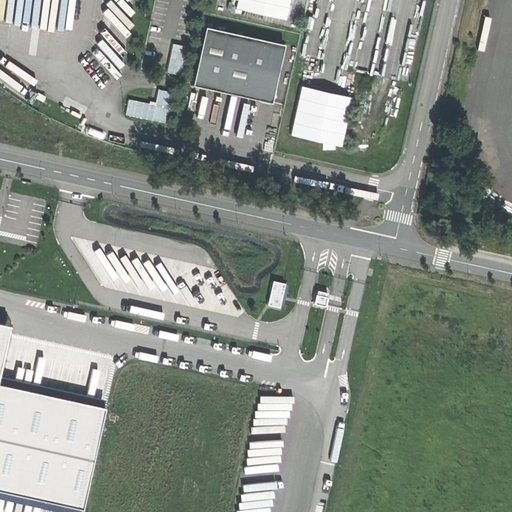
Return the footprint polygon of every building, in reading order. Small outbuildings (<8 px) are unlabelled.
[(287,17),(289,0),(236,0),(235,7),(287,17)] [(272,101),(284,43),(205,25),(192,84),(234,93),(272,101)] [(352,95),(302,84),(292,133),(341,144),(352,95)] [(126,114),(168,121),(173,91),(159,88),(156,103),(129,98),(126,114)] [(272,278),(267,303),(280,306),(285,281),(272,278)] [(0,498),(62,511),(78,511),(104,399),(0,375),(0,356),(7,324),(0,322),(0,498)]
